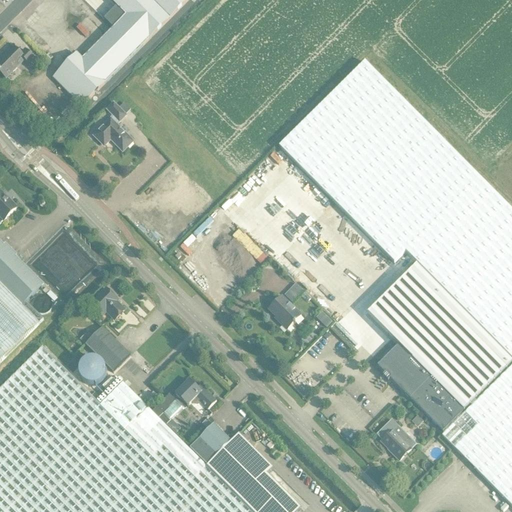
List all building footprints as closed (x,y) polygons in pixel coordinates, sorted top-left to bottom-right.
[(77,56),(54,79),(82,108),(189,0),(109,0),(117,8),(104,21),(114,30),(83,61),(77,56)] [(511,0),(329,0),(511,183),(511,0)] [(30,65),(34,60),(25,51),(21,56),(14,49),(0,62),(0,73),(6,79),(25,60),(30,65)] [(291,138),(280,149),(330,199),(394,264),(474,185),(477,188),(421,243),(408,256),(463,312),(467,316),(511,361),(511,211),(483,182),(478,177),(365,64),(291,138)] [(111,120),(94,137),(101,145),(104,148),(111,141),(123,153),(133,143),(117,126),(119,123),(126,117),(119,110),(114,105),(107,111),(114,117),(111,120)] [(0,217),(4,221),(17,209),(15,207),(15,206),(12,203),(11,203),(4,196),(0,192),(0,217)] [(0,285),(22,308),(26,304),(44,287),(16,258),(17,257),(6,246),(4,247),(0,242),(0,285)] [(416,268),(368,315),(399,348),(398,349),(410,362),(462,414),(511,364),(416,268)] [(305,291),(298,284),(293,289),(300,296),(305,291)] [(0,364),(39,325),(44,321),(26,304),(22,308),(0,285),(0,364)] [(106,290),(91,306),(102,317),(106,313),(115,321),(125,311),(116,303),(118,302),(106,290)] [(47,296),(54,303),(58,300),(50,292),(47,296)] [(301,317),(285,302),(282,298),(269,311),(281,324),(280,325),(287,331),(301,317)] [(330,320),(324,326),(327,329),(333,323),(330,320)] [(118,370),(131,357),(103,329),(86,346),(113,374),(118,370)] [(41,348),(0,388),(0,511),(250,511),(206,468),(189,451),(188,450),(166,427),(152,413),(150,411),(123,385),(100,407),(41,348)] [(398,349),(379,368),(386,375),(383,378),(388,383),(391,380),(443,432),(462,414),(410,362),(398,349)] [(511,368),(442,438),(511,508),(511,368)] [(189,381),(175,396),(181,401),(178,404),(184,410),(184,409),(185,410),(187,407),(188,408),(191,404),(193,405),(194,406),(195,406),(197,406),(198,406),(200,406),(201,405),(207,411),(216,402),(204,390),(201,393),(189,381)] [(156,396),(153,393),(149,397),(147,399),(144,402),(148,406),(158,397),(156,396)] [(157,408),(152,413),(166,427),(171,422),(184,410),(178,404),(178,403),(169,395),(157,408)] [(392,422),(377,436),(383,442),(381,444),(400,462),(411,451),(416,446),(410,440),(398,428),(392,422)] [(189,451),(206,468),(231,443),(214,426),(190,450),(189,451)] [(250,511),(299,511),(301,510),(267,476),(274,470),(239,436),(231,443),(206,468),(250,511)]
